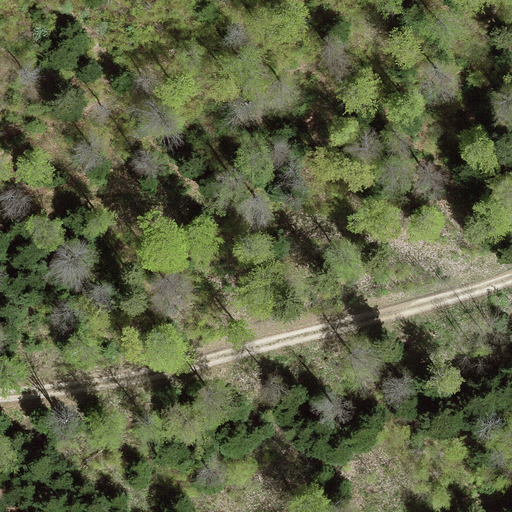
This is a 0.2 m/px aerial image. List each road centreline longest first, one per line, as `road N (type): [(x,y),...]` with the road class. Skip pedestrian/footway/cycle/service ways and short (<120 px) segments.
road 1 (track): [(0,394),(162,373),(511,280)]
road 2 (track): [(511,270),(438,243),(245,205),(0,203)]
